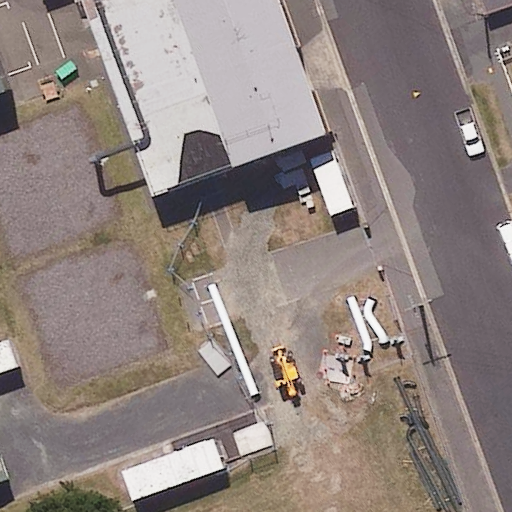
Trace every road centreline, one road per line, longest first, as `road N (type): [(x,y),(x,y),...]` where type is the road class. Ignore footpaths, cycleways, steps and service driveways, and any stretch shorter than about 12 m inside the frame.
road 1 (residential): [(395,55),(501,347)]
road 2 (residential): [(395,55),(511,15)]
